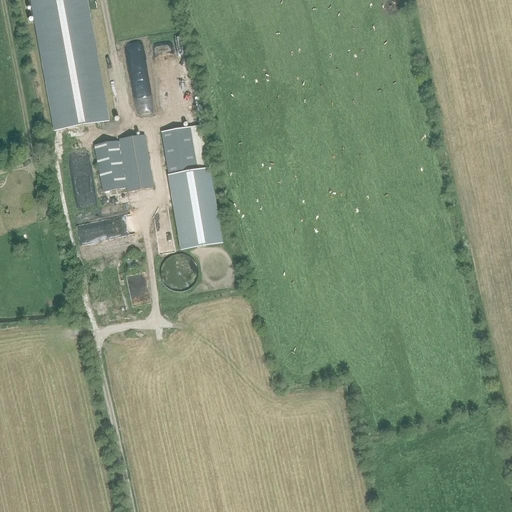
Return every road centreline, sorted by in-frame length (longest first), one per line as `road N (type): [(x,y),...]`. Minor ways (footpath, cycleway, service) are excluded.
road 1 (track): [(0,0),(23,130),(23,155),(0,162)]
road 2 (track): [(103,0),(128,125)]
